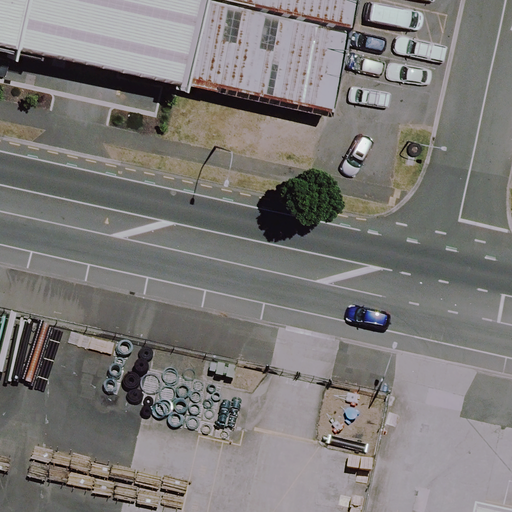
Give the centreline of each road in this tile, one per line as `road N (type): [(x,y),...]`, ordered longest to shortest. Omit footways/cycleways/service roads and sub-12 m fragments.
road 1 (secondary): [(450,282),(379,279),(0,198)]
road 2 (unclassified): [(511,0),(450,282)]
